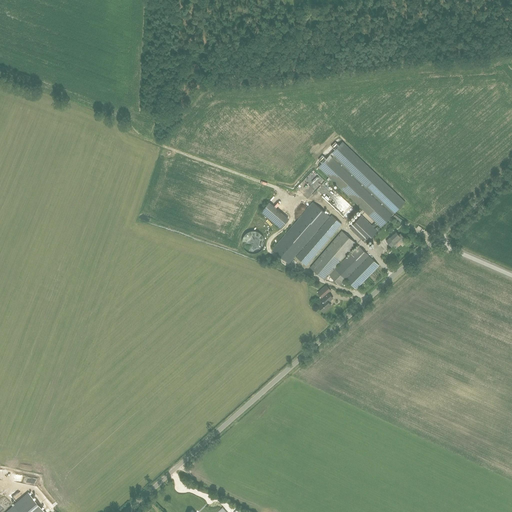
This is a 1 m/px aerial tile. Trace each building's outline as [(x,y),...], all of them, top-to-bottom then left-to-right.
[(405,202),(352,151),(342,142),(318,168),(381,228),(405,202)] [(334,205),(342,197),(330,185),(322,193),(334,205)] [(289,263),(330,216),(313,202),(273,250),(289,263)] [(266,204),(260,211),(281,227),(289,217),(285,213),(282,217),(266,204)] [(307,265),(342,224),(332,215),(296,257),(307,265)] [(377,227),(375,229),(362,215),(350,228),(365,243),(379,229),(377,227)] [(325,279),(352,249),(357,243),(349,237),(342,231),(334,240),(310,267),(316,272),(325,279)] [(386,241),(389,244),(391,247),(394,244),(397,247),(403,242),(406,240),(401,234),(399,236),(397,232),(386,241)] [(359,246),(352,253),(335,269),(330,275),(340,285),(346,279),(356,289),(379,266),(369,256),(359,246)] [(328,292),(328,293),(324,288),(318,293),(322,297),(321,298),(323,300),(318,305),(323,312),(331,305),(329,302),(333,298),(328,292)] [(45,511),(28,492),(4,511),(45,511)]
